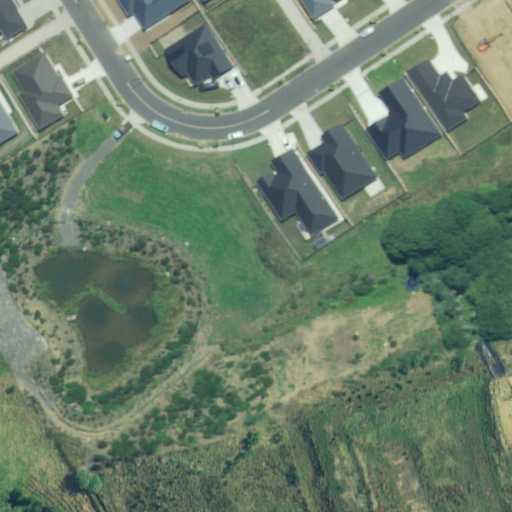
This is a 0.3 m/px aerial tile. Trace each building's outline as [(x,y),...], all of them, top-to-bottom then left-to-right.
[(0,0),(0,29),(6,40),(28,28),(11,0),(0,0)] [(143,30),(189,0),(188,0),(119,0),(129,14),(131,12),(143,30)] [(301,0),(314,19),(332,8),(328,2),(330,0),(301,0)] [(204,26),(166,50),(183,76),(188,73),(195,84),(212,73),(215,77),(231,67),(204,26)] [(54,72),(44,54),(15,71),(26,90),(19,95),(39,130),(62,117),(55,105),(70,97),(56,71),(54,72)] [(427,61),(408,73),(446,132),(467,118),(463,111),(478,102),(461,77),(453,82),(448,75),(440,80),(427,61)] [(440,135),(403,79),(379,95),(392,114),(368,130),(387,159),(400,150),(405,158),(440,135)] [(0,145),(17,136),(0,106),(0,145)] [(376,178),(341,124),(321,137),(326,143),(308,154),(322,175),(324,173),(342,200),(376,178)] [(337,219),(292,150),(273,162),(278,170),(257,184),(280,220),(296,210),(312,235),(337,219)]
